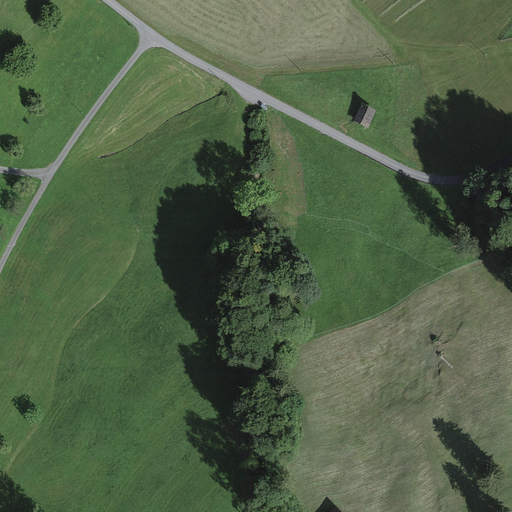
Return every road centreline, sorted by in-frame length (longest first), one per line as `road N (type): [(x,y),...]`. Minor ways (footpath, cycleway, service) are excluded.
road 1 (unclassified): [(511,159),(469,181),(417,174),(194,60),(111,0)]
road 2 (track): [(151,34),(39,194),(0,270)]
